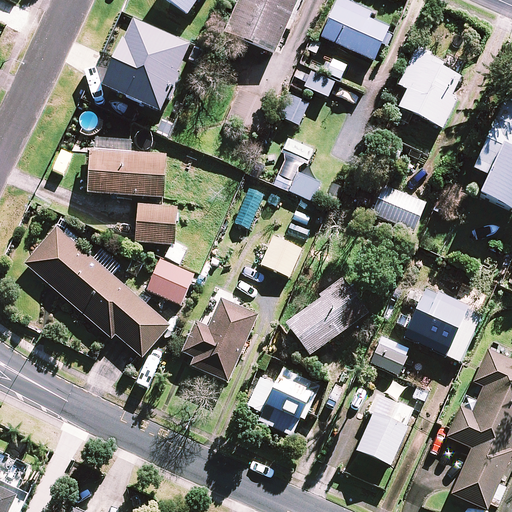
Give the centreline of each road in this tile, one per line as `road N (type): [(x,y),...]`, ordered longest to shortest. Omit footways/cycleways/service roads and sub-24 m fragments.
road 1 (residential): [(0,362),(307,511)]
road 2 (residential): [(0,150),(72,0)]
